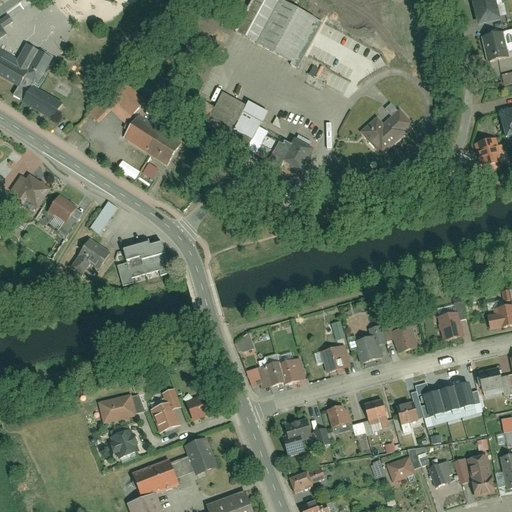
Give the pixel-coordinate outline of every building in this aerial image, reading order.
[(250,0),(233,34),(290,64),(289,66),(297,70),(321,24),(278,2),(278,0),(250,0)] [(473,8),(478,25),(500,20),(496,2),(473,8)] [(19,107),(53,126),(65,104),(36,88),(52,60),(26,45),(18,59),(0,48),(0,41),(7,37),(2,30),(12,23),(8,17),(0,23),(0,79),(16,88),(11,99),(21,104),(19,107)] [(503,33),(481,38),(487,62),(509,57),(503,33)] [(311,68),(307,75),(312,78),(316,71),(311,68)] [(504,87),(511,84),(511,73),(501,77),(504,87)] [(130,118),(146,103),(129,86),(114,101),(130,118)] [(301,173),(312,150),(294,141),(291,146),(285,143),(283,147),(266,138),(269,133),(261,129),(269,113),(247,103),(245,106),(221,94),(203,131),(281,169),(283,164),(301,173)] [(511,109),(498,113),(505,141),(511,139),(511,109)] [(413,125),(399,110),(383,124),(376,116),(358,133),(382,159),(407,135),(404,133),(413,125)] [(180,141),(138,116),(123,140),(166,165),(180,141)] [(493,141),(474,147),(481,168),(499,163),(493,141)] [(146,164),(140,174),(152,180),(157,170),(146,164)] [(34,218),(51,190),(29,176),(26,180),(21,177),(6,200),(34,218)] [(66,225),(77,208),(60,197),(49,213),(66,225)] [(98,236),(115,209),(105,202),(87,230),(98,236)] [(110,254),(88,240),(70,268),(83,276),(90,266),(99,271),(110,254)] [(116,267),(123,288),(134,285),(132,281),(157,273),(159,278),(172,274),(162,243),(150,246),(148,243),(123,251),(127,264),(116,267)] [(511,328),(511,306),(492,311),(494,316),(487,318),(490,333),(511,328)] [(457,314),(437,318),(443,343),(463,338),(457,314)] [(333,341),(343,339),(340,322),(331,323),(333,341)] [(353,343),(360,367),(383,360),(379,346),(386,344),(381,326),(366,330),(369,339),(353,343)] [(397,356),(418,350),(411,326),(390,333),(397,356)] [(238,353),(253,348),(249,335),(234,340),(238,353)] [(350,368),(344,347),(320,354),(326,375),(350,368)] [(306,380),(300,359),(280,365),(280,363),(248,372),(253,389),(261,387),(262,390),(284,384),(285,386),(306,380)] [(499,370),(478,374),(482,394),(504,389),(499,370)] [(165,406),(150,411),(159,435),(180,427),(174,411),(181,409),(174,391),(161,395),(165,406)] [(212,393),(185,404),(193,423),(220,412),(212,393)] [(455,393),(436,398),(441,416),(450,414),(449,412),(459,409),(455,393)] [(98,404),(103,426),(136,418),(131,395),(98,404)] [(382,400),(363,406),(369,425),(388,420),(382,400)] [(413,404),(396,409),(401,427),(419,422),(413,404)] [(342,407),(326,412),(331,430),(351,424),(348,410),(343,412),(342,407)] [(312,439),(306,419),(284,426),(288,438),(282,439),(287,456),(304,451),(302,442),(312,439)] [(316,430),(318,446),(327,445),(324,429),(316,430)] [(436,442),(446,438),(441,429),(432,434),(436,442)] [(138,452),(130,431),(110,439),(118,459),(138,452)] [(511,431),(503,433),(505,446),(511,444),(511,431)] [(194,473),(195,476),(217,469),(206,439),(185,447),(189,459),(170,466),(175,480),(194,473)] [(394,451),(392,444),(383,446),(385,454),(394,451)] [(511,456),(500,459),(507,491),(511,489),(511,456)] [(487,457),(467,461),(475,499),(495,495),(487,457)] [(408,458),(386,466),(392,484),(415,475),(408,458)] [(127,505),(129,511),(163,511),(157,495),(178,487),(175,480),(170,466),(168,461),(132,475),(141,500),(127,505)] [(372,479),(382,477),(379,461),(369,463),(372,479)] [(448,463),(429,470),(436,489),(451,483),(449,477),(452,475),(448,463)] [(308,473),(289,480),(295,494),(312,487),(311,483),(323,479),(320,470),(309,475),(308,473)] [(252,511),(245,492),(206,507),(208,511),(252,511)] [(318,511),(315,502),(300,508),(301,511),(318,511)]
